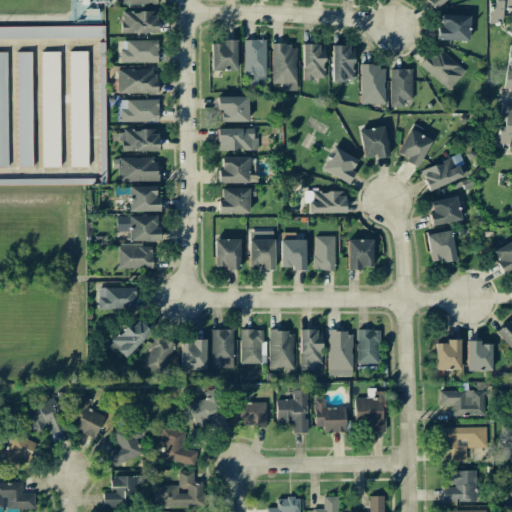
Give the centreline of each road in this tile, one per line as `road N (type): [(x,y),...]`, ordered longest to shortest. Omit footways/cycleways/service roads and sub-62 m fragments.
road 1 (residential): [(185,0),(187,301)]
road 2 (residential): [(187,301),(469,300)]
road 3 (residential): [(401,302),(408,511)]
road 4 (residential): [(186,15),(392,28)]
road 5 (residential): [(407,464),(260,465),(245,471),(241,511)]
